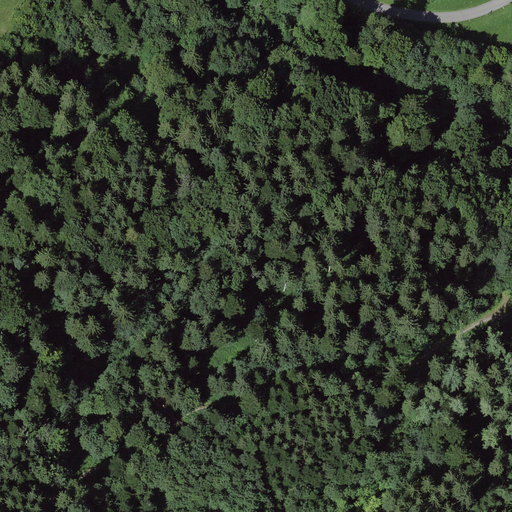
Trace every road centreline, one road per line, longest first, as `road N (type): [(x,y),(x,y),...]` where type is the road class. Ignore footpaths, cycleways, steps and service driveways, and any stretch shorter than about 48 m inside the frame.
road 1 (track): [(48,511),(75,480),(197,407),(255,397),(299,375),(381,376),(496,311),(511,315)]
road 2 (track): [(163,0),(163,45),(128,115),(0,213)]
road 3 (track): [(511,387),(471,443),(409,494),(371,511)]
road 4 (track): [(353,0),(366,14),(415,32),(511,53)]
road 5 (residential): [(504,0),(440,18),(356,0)]
